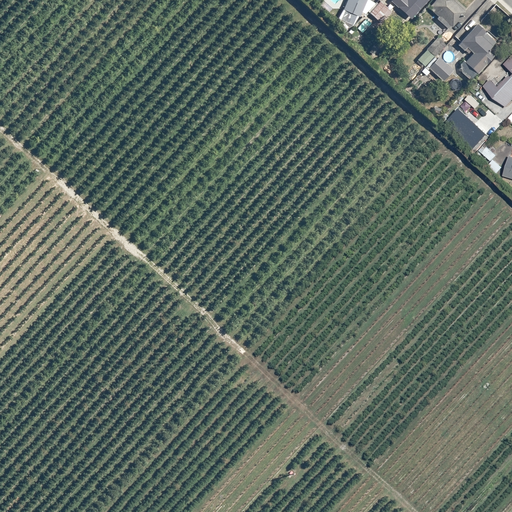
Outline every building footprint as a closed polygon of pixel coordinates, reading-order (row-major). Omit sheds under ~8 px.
[(363,0),(346,0),(338,18),(352,24),(363,0)] [(391,0),(391,1),(412,19),(427,0),(391,0)] [(468,9),(459,0),(433,0),(427,6),(437,16),(435,17),(448,29),(468,9)] [(391,11),(381,2),(369,15),(379,24),(391,11)] [(496,41),(477,23),(457,44),(469,56),(457,69),(470,80),(491,57),(486,52),(496,41)] [(424,75),(429,69),(442,81),(452,69),(440,58),(434,53),(418,70),(424,75)] [(511,99),(511,55),(483,86),(505,107),(511,99)] [(502,119),(490,108),(474,125),(486,136),(502,119)] [(495,154),(486,146),(480,152),(490,160),(495,154)]
